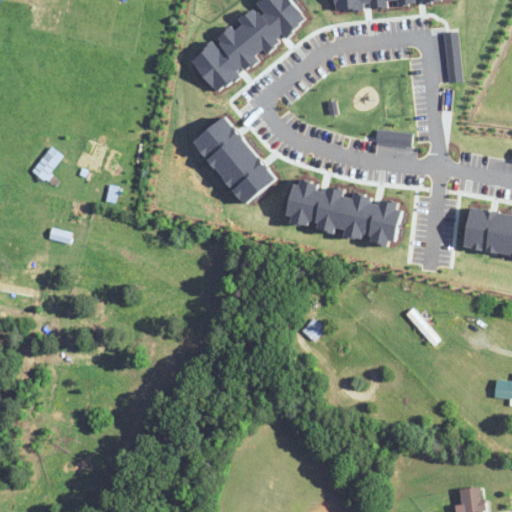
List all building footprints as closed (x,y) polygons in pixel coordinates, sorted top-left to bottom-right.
[(203,141),(234,115),(286,178),(254,204),(242,190),(248,185),(246,182),(239,187),(232,178),(233,177),(218,159),(224,154),(222,151),(214,157),(206,147),(207,146),(203,141)] [(381,128),(379,142),(414,146),(416,132),(381,128)] [(293,215),(302,182),(307,183),(309,176),(322,180),(321,181),(328,183),(326,188),(334,190),(335,185),(342,187),(342,185),(354,188),(352,195),(361,197),(362,191),(373,193),(373,195),(379,197),(377,203),(389,206),(390,200),(397,202),(397,201),(404,203),(402,211),(407,212),(401,237),(394,235),(392,241),(384,239),(385,233),(382,232),(387,213),(380,211),(374,235),(371,234),(370,239),(362,237),(361,238),(352,235),(353,229),(343,226),(341,232),(333,230),(334,228),(328,227),(329,221),(326,220),(331,201),(328,201),(322,224),(319,223),(318,228),(312,227),(312,228),(297,224),(299,217),(293,215)] [(479,206),(511,212),(511,253),(505,252),(504,253),(493,250),(496,242),(493,241),(489,250),(479,248),(479,247),(472,245),(479,206)] [(49,239),(70,244),(73,232),(52,227),(49,239)] [(407,314),(434,346),(441,340),(414,308),(407,314)] [(327,328),(314,318),(303,331),(315,341),(327,328)] [(462,488),(463,504),(457,505),(457,511),(484,511),(483,487),(462,488)]
